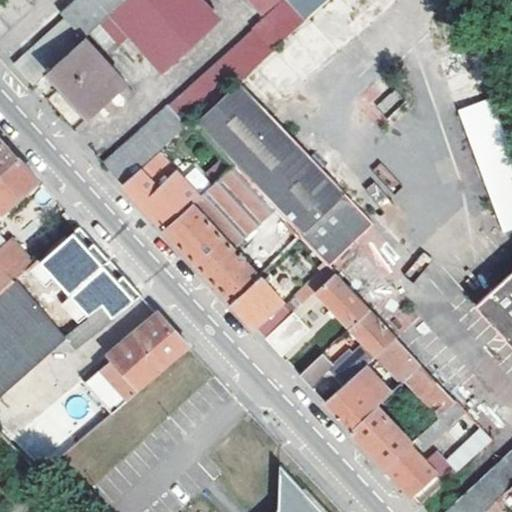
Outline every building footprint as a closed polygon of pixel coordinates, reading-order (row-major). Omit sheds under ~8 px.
[(0,0),(0,33),(32,4),(28,0),(0,0)] [(33,83),(45,73),(85,37),(90,32),(101,23),(111,13),(99,0),(75,0),(60,13),(65,18),(15,63),(33,83)] [(99,0),(111,13),(125,0),(99,0)] [(218,17),(202,0),(125,0),(111,13),(131,35),(162,68),(218,17)] [(249,0),(266,18),(169,105),(188,124),(194,119),(305,17),(289,0),(249,0)] [(328,0),(242,80),(270,110),(368,20),(364,16),(380,0),(328,0)] [(101,23),(117,40),(120,45),(131,35),(111,13),(101,23)] [(101,23),(90,32),(106,50),(117,40),(101,23)] [(118,88),(125,81),(85,37),(45,73),(58,88),(61,85),(89,115),(118,88)] [(301,233),(345,192),(270,110),(242,80),(198,122),(301,233)] [(125,81),(118,88),(126,97),(133,90),(125,81)] [(461,107),(497,233),(511,228),(511,151),(496,97),(461,107)] [(169,105),(105,164),(122,184),(142,166),(161,149),(188,124),(169,105)] [(0,174),(19,157),(0,136),(0,174)] [(148,170),(152,168),(165,154),(161,149),(142,166),(148,170)] [(236,165),(228,156),(210,172),(218,180),(236,165)] [(19,157),(0,174),(0,208),(3,211),(39,180),(19,157)] [(202,194),(163,229),(194,262),(230,302),(259,275),(238,254),(240,251),(237,249),(236,250),(232,247),(268,213),(276,206),(236,165),(218,180),(202,194)] [(163,229),(202,194),(177,168),(160,184),(150,174),(155,171),(152,168),(148,170),(142,166),(122,184),(127,189),(163,229)] [(301,233),(322,256),(366,215),(345,192),(301,233)] [(276,206),(268,213),(280,225),(286,218),(276,206)] [(250,253),(266,269),(302,235),(286,218),(280,225),(250,253)] [(12,240),(0,250),(0,266),(16,284),(18,281),(34,266),(12,240)] [(337,273),(324,259),(317,266),(322,270),(295,294),(297,296),(285,307),(280,302),(285,297),(280,291),(278,295),(259,275),(230,302),(246,318),(265,339),(295,313),(318,291),(337,273)] [(0,266),(0,289),(4,294),(16,284),(0,266)] [(511,346),(511,270),(474,305),(511,346)] [(337,273),(318,291),(350,326),(370,308),(337,273)] [(0,394),(64,340),(75,351),(82,349),(105,330),(94,318),(70,338),(62,329),(18,281),(16,284),(4,294),(0,298),(0,394)] [(370,308),(350,326),(364,341),(331,373),(344,386),(370,362),(381,351),(396,336),(370,308)] [(94,318),(105,330),(115,321),(104,309),(94,318)] [(84,384),(111,416),(191,345),(159,310),(149,320),(108,355),(112,359),(84,384)] [(295,313),(265,339),(282,356),(310,329),(295,313)] [(396,336),(381,351),(406,379),(422,364),(396,336)] [(322,353),(299,375),(309,385),(332,364),(322,353)] [(377,407),(396,389),(370,362),(344,386),(326,404),(338,417),(351,431),(377,407)] [(406,379),(404,382),(424,402),(426,401),(442,385),(422,364),(406,379)] [(212,376),(89,483),(114,511),(177,511),(223,472),(204,452),(246,415),(212,376)] [(442,385),(426,401),(439,416),(456,400),(442,385)] [(425,430),(413,440),(422,449),(465,409),(456,400),(439,416),(432,423),(425,430)] [(377,407),(351,431),(368,449),(385,467),(409,445),(413,440),(425,430),(418,424),(405,438),(377,407)] [(417,422),(418,424),(425,430),(432,423),(424,414),(417,422)] [(483,429),(463,448),(471,458),(492,439),(483,429)] [(409,445),(385,467),(399,483),(411,495),(433,473),(434,471),(445,461),(434,450),(424,461),(409,445)] [(511,447),(444,511),(486,511),(499,501),(504,496),(508,491),(511,488),(511,447)] [(445,461),(434,471),(445,482),(456,472),(445,461)] [(322,511),(304,491),(282,468),(275,511),(322,511)] [(504,496),(499,501),(505,507),(510,502),(504,496)] [(499,511),(505,507),(499,501),(486,511),(499,511)]
